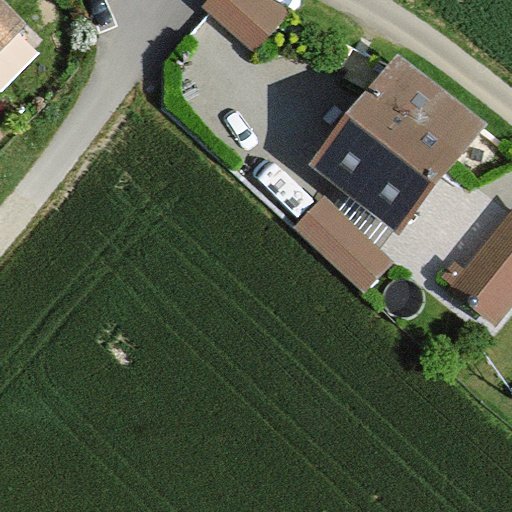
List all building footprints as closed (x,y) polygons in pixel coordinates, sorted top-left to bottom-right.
[(291,17),(264,0),(221,0),(209,17),(255,57),(291,17)] [(0,52),(20,33),(0,13),(0,52)] [(484,129),(400,65),(372,100),(318,171),(338,187),(402,236),(484,129)] [(391,263),(328,204),(303,231),(365,290),(391,263)] [(511,236),(462,299),(504,333),(511,322),(511,236)]
